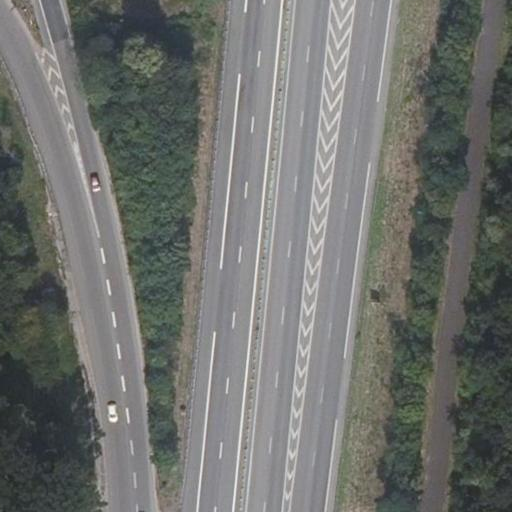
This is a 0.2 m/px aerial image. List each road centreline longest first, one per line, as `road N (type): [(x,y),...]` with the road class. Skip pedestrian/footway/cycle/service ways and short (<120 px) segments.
road 1 (motorway): [(308,511),(377,0)]
road 2 (track): [(436,511),(456,288),(496,0)]
road 3 (motorway): [(263,0),(212,511)]
road 4 (motorway): [(262,511),(311,0)]
road 5 (motorway): [(51,0),(93,149),(101,256)]
road 6 (motorway): [(0,17),(78,225),(101,256)]
road 7 (motorway): [(101,256),(134,511)]
road 8 (track): [(0,483),(72,370)]
